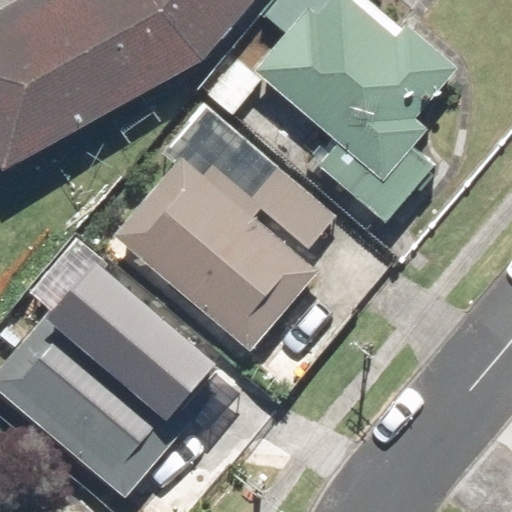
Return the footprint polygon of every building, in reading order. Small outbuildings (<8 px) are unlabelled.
[(34,0),(0,19),(0,144),(14,169),(211,60),(261,0),(34,0)] [(377,0),(319,0),(260,74),(388,178),(471,76),(377,0)] [(191,161),(125,230),(252,349),(318,280),(191,161)] [(341,222),(284,167),(256,196),(313,252),(341,222)] [(57,303),(0,376),(0,386),(139,495),(231,378),(106,281),(77,318),(57,303)]
